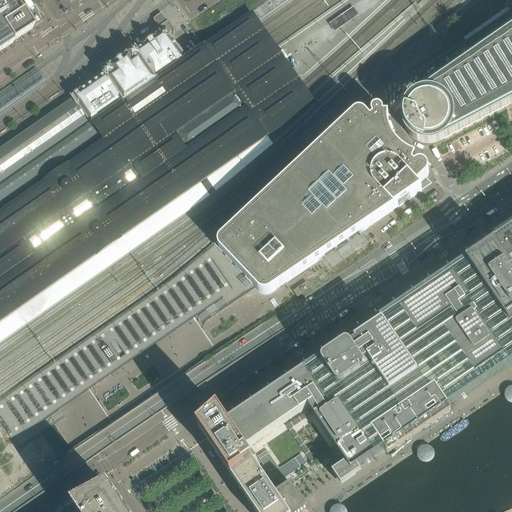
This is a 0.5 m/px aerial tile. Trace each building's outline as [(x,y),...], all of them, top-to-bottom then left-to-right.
[(29,31),(8,0),(0,0),(0,51),(6,48),(10,44),(15,41),(28,32),(29,31)] [(353,7),(329,24),(335,32),(358,16),(353,7)] [(0,349),(145,249),(209,201),(270,154),(276,148),(269,138),(317,105),(253,14),(92,126),(80,133),(0,187),(0,349)] [(92,126),(118,108),(126,102),(130,107),(136,102),(135,102),(132,98),(133,97),(185,60),(178,49),(177,49),(170,38),(170,37),(172,37),(173,37),(174,31),(169,24),(168,22),(159,28),(158,32),(157,35),(159,35),(160,35),(160,36),(158,38),(157,37),(143,46),(144,47),(137,52),(136,50),(131,53),(129,55),(129,56),(130,58),(125,61),(124,60),(123,60),(123,61),(123,62),(119,65),(118,64),(117,65),(116,65),(117,66),(113,70),(112,68),(111,68),(111,69),(111,68),(104,73),(106,76),(81,93),(81,92),(73,98),(74,100),(72,102),(0,153),(0,187),(80,133),(70,118),(81,110),(92,126)] [(511,30),(483,50),(485,52),(475,59),(474,57),(460,67),(412,99),(410,101),(407,104),(408,105),(408,106),(406,110),(404,115),(404,119),(404,123),(405,128),(406,131),(408,135),(411,138),(415,141),(418,143),(423,144),(427,145),(432,145),(436,144),(440,142),(511,105),(511,104),(511,30)] [(342,246),(407,201),(422,192),(418,187),(426,179),(427,177),(428,175),(429,173),(428,170),(427,168),(426,167),(424,165),(421,165),(419,165),(417,166),(415,167),(375,125),(381,119),(383,118),(384,116),(383,113),(383,112),(381,110),(380,109),(377,109),(375,109),(373,110),(372,112),(372,114),(372,116),(373,118),(371,120),(368,117),(368,116),(361,108),(354,115),(214,246),(252,285),(259,292),(260,294),(262,295),(265,295),(267,295),(269,295),(272,294),(342,246)] [(511,223),(490,238),(493,242),(495,246),(501,255),(508,264),(511,261),(511,223)] [(511,365),(511,363),(511,270),(508,264),(501,255),(495,246),(493,242),(289,380),(308,408),(346,464),(332,473),(341,486),(361,472),(358,468),(385,450),(372,430),(435,388),(448,407),(511,365)] [(208,256),(197,317),(214,305),(219,312),(228,306),(253,289),(255,288),(252,285),(217,249),(208,256)] [(131,322),(73,362),(91,389),(123,362),(127,359),(180,315),(187,274),(131,322)] [(297,298),(311,289),(307,283),(293,292),(297,298)] [(246,450),(299,414),(308,408),(289,380),(226,422),(246,450)] [(388,455),(451,412),(448,407),(435,388),(372,430),(385,450),(388,455)] [(275,494),(258,469),(250,458),(255,455),(252,450),(247,453),(246,450),(226,422),(224,419),(221,414),(198,429),(253,509),(254,511),(276,511),(284,507),(280,501),(295,490),(290,484),(275,494)] [(421,461),(423,463),(425,463),(428,463),(430,462),(431,460),(432,458),(433,456),(432,453),(431,451),(429,450),(427,449),(425,449),(423,449),(421,450),(419,452),(418,455),(418,457),(419,459),(421,461)] [(124,511),(110,491),(108,490),(78,510),(77,511),(124,511)] [(307,509),(303,503),(295,490),(280,501),(284,507),(276,511),(303,511),(307,509)]
